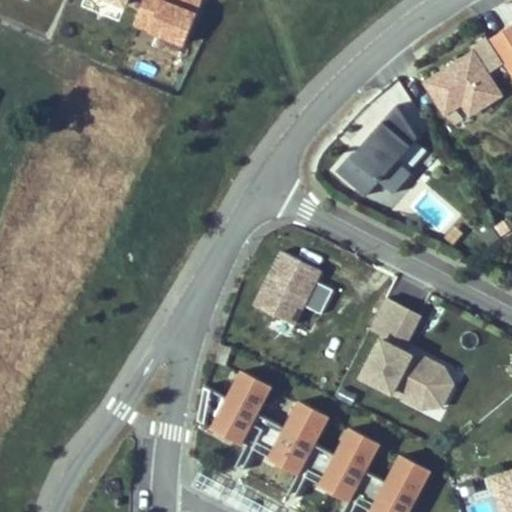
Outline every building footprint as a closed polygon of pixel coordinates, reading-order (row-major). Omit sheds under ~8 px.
[(467,49),(420,80),(440,112),(457,100),(464,113),(495,93),(467,49)] [(393,158),(413,135),(392,103),(348,154),(346,152),(333,168),(362,194),(375,179),(390,192),(407,171),(393,158)] [(376,185),(369,197),(389,209),(396,196),(376,185)] [(501,239),(494,226),(482,234),(490,246),(501,239)] [(322,313),(334,289),(316,280),(322,269),(283,250),(256,304),(294,323),(304,304),(322,313)] [(444,367),(413,350),(411,353),(402,349),(404,346),(420,315),(385,297),(370,326),(385,333),(367,366),(428,399),(444,367)] [(225,365),(231,347),(220,344),(215,362),(225,365)] [(443,405),(454,383),(444,367),(428,399),(443,405)] [(226,396),(202,383),(196,416),(211,424),(210,427),(244,445),(245,442),(268,455),(267,457),(296,472),(297,470),(319,482),(318,484),(347,499),(348,497),(370,509),(369,511),(371,511),(404,511),(428,468),(399,453),(385,480),(363,468),(377,441),(349,426),(334,453),(312,441),(326,414),(298,398),(283,426),(254,410),(269,383),(240,368),(226,396)] [(511,469),(501,473),(511,509),(511,469)] [(511,511),(511,509),(501,473),(492,475),(502,511),(511,511)]
